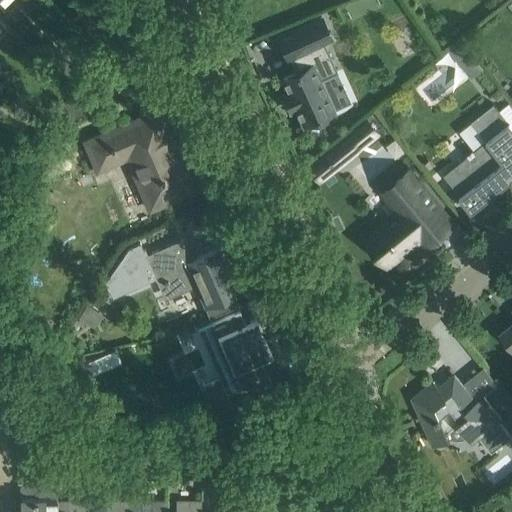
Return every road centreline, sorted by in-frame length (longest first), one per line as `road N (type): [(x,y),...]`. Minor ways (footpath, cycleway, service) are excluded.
road 1 (unclassified): [(342,372),(232,128),(164,0)]
road 2 (residential): [(342,372),(511,246)]
road 3 (unclassified): [(403,511),(342,372)]
road 4 (residential): [(6,511),(5,376)]
